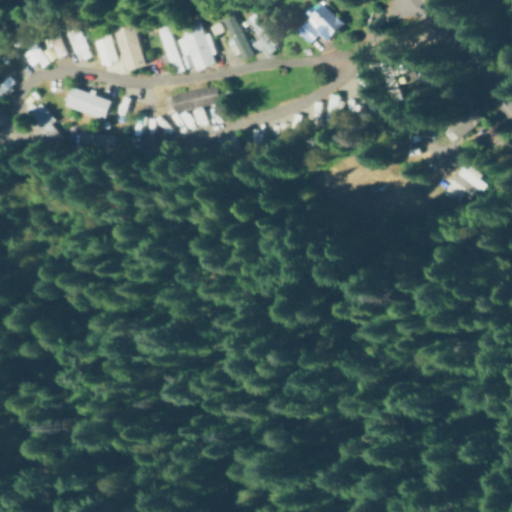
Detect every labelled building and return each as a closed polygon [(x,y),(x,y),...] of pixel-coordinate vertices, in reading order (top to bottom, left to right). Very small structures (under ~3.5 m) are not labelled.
[(307,44),(294,30),(307,18),(303,13),(310,7),(314,12),(321,5),(341,26),(322,43),(316,36),(307,44)] [(256,51),(252,43),(257,40),(245,18),(254,14),(274,49),(265,54),(262,47),(256,51)] [(194,70),(186,50),(181,52),(176,40),(180,38),(175,26),(194,17),(201,34),(204,32),(214,53),(209,55),(212,62),(194,70)] [(251,56),(230,19),(221,24),(234,46),(230,48),(234,56),(238,53),(242,61),(251,56)] [(211,35),(206,27),(215,22),(220,31),(211,35)] [(145,64),(125,71),(122,62),(120,63),(117,56),(120,55),(111,29),(130,23),(132,29),(135,27),(138,34),(135,35),(145,64)] [(77,62),(62,30),(75,24),(89,56),(77,62)] [(153,29),(164,24),(183,70),(172,75),(167,61),(162,63),(159,56),(164,54),(153,29)] [(55,59),(64,55),(53,33),(44,37),(55,59)] [(106,55),(100,38),(107,35),(113,52),(106,55)] [(31,65),(22,53),(26,51),(20,42),(27,36),(47,63),(39,69),(35,62),(31,65)] [(397,55),(403,47),(427,65),(422,72),(397,55)] [(376,63),(386,57),(406,87),(396,93),(376,63)] [(354,73),(366,112),(377,109),(370,86),(375,84),(372,76),(366,78),(364,70),(354,73)] [(6,75),(0,79),(0,93),(1,93),(3,95),(9,90),(7,88),(13,83),(6,75)] [(215,86),(169,97),(172,111),(218,101),(215,86)] [(109,102),(71,87),(64,105),(102,120),(109,102)] [(328,93),(320,125),(330,128),(335,109),(337,109),(339,101),(336,100),(338,96),(328,93)] [(53,144),(62,136),(50,123),(55,119),(39,101),(34,106),(31,103),(23,110),(53,144)] [(454,139),(443,125),(463,110),(474,124),(454,139)] [(23,122),(29,117),(32,121),(38,116),(48,130),(43,133),(51,143),(44,148),(23,122)] [(77,132),(109,135),(107,151),(75,147),(77,132)] [(453,174),(460,166),(463,168),(465,166),(477,175),(475,178),(483,184),(476,192),(472,189),(453,174)] [(438,193),(453,174),(472,189),(462,201),(456,197),(452,203),(438,193)]
